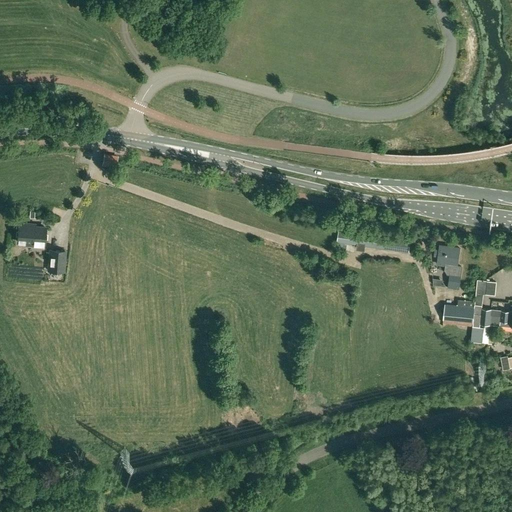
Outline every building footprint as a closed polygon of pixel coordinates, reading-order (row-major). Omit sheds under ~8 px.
[(116,166),(117,158),(118,157),(104,154),(102,164),(116,166)] [(46,228),(29,226),(30,225),(19,224),(18,242),(31,243),(31,245),(44,246),(46,228)] [(410,239),(339,229),(338,241),(409,251),(410,239)] [(438,264),(447,265),(446,269),(449,272),(451,273),(449,286),(459,287),(461,267),(457,266),(460,248),(440,245),(439,250),(435,249),(435,255),(439,256),(438,264)] [(65,251),(50,250),(48,270),(64,272),(65,251)] [(483,294),(484,294),(485,294),(495,295),(497,281),(487,280),(486,280),(478,279),(476,293),(483,294)] [(511,311),(502,310),(492,309),(482,308),(482,305),(483,294),(476,293),(475,305),(475,307),(474,313),(511,316),(511,311)] [(444,320),(473,323),(475,307),(445,304),(444,320)] [(473,323),(490,324),(500,326),(511,327),(511,316),(474,313),(473,323)] [(9,423),(21,443),(28,439),(16,419),(15,419),(15,418),(14,419),(9,411),(0,416),(2,419),(2,420),(1,421),(3,426),(11,421),(11,422),(9,423)]
